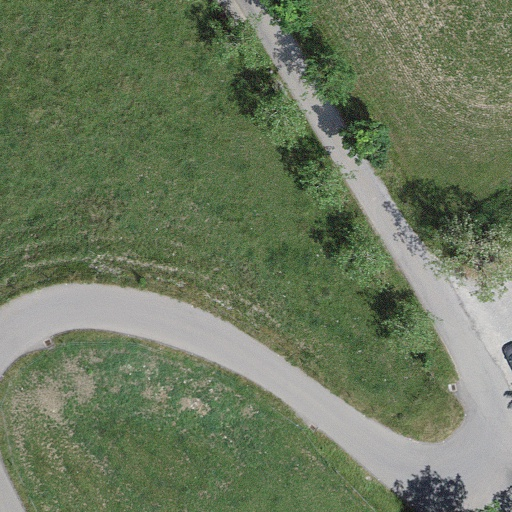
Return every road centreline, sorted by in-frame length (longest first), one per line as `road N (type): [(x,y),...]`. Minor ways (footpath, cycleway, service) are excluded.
road 1 (residential): [(0,351),(69,314),(161,318),(264,376),(380,464),(439,487),(511,447)]
road 2 (residential): [(251,0),(511,438)]
